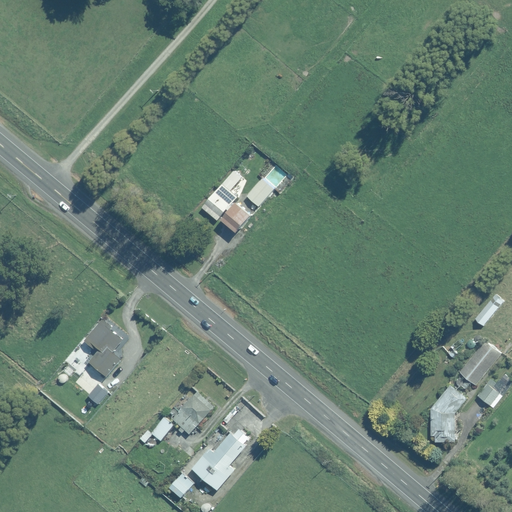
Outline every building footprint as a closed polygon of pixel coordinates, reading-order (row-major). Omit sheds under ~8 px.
[(242,234),(256,217),(241,205),(238,209),(234,207),(240,199),(247,181),(235,172),(205,208),(221,222),(231,210),(234,213),(227,221),(242,234)] [(261,208),(276,190),(277,190),(264,179),(249,197),(261,208)] [(511,349),(511,291),(505,300),(497,294),(476,320),(511,349)] [(130,338),(106,319),(87,342),(97,350),(99,347),(103,350),(93,363),(111,378),(125,361),(117,354),(130,338)] [(478,385),(503,354),(504,353),(487,340),(462,372),(478,385)] [(94,390),(100,384),(105,378),(91,365),(80,377),(94,390)] [(100,384),(94,390),(90,395),(101,406),(112,394),(100,384)] [(481,397),(495,409),(506,397),(491,384),(481,397)] [(470,397),(453,385),(433,410),(434,442),(457,443),(458,413),(470,397)] [(199,394),(176,420),(194,435),(217,409),(199,394)] [(164,442),(177,426),(177,425),(161,413),(142,439),(148,443),(154,435),(164,442)] [(221,491),(238,471),(239,470),(234,466),(249,448),(247,446),(254,438),(244,430),(238,436),(236,434),(231,439),(228,437),(222,444),(225,446),(218,454),(212,450),(196,470),(221,491)] [(186,474),(173,488),(185,498),(198,483),(186,474)]
